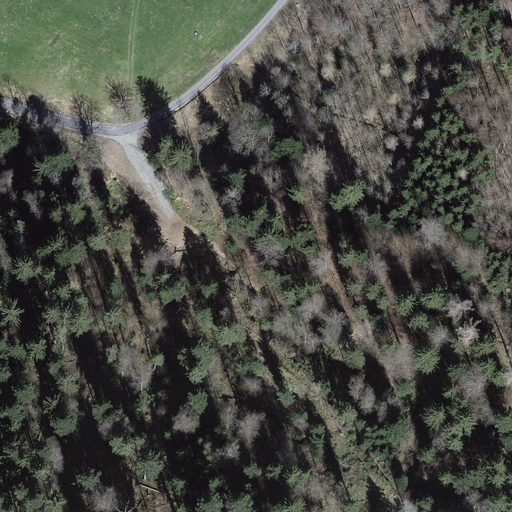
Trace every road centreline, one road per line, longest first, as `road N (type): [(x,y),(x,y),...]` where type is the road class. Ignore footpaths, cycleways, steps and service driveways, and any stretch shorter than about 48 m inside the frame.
road 1 (track): [(286,0),(212,79),(129,127),(87,129),(0,104)]
road 2 (track): [(129,127),(178,233),(222,260)]
road 3 (track): [(119,127),(139,0)]
